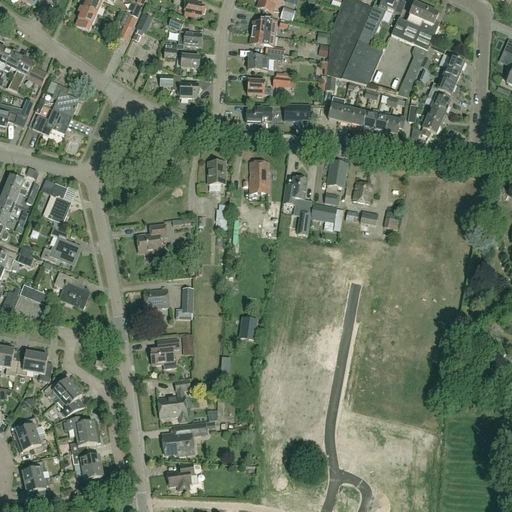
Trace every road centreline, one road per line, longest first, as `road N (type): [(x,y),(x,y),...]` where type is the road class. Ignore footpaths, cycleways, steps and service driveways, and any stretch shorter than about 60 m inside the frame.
road 1 (tertiary): [(475,161),(214,133)]
road 2 (residential): [(142,505),(128,508),(104,394),(68,365),(72,333)]
road 3 (unclassified): [(355,290),(322,471)]
road 4 (residential): [(119,329),(142,505)]
road 5 (residential): [(475,161),(485,19),(463,0)]
road 6 (residential): [(119,329),(92,176)]
road 7 (residential): [(229,0),(214,133)]
